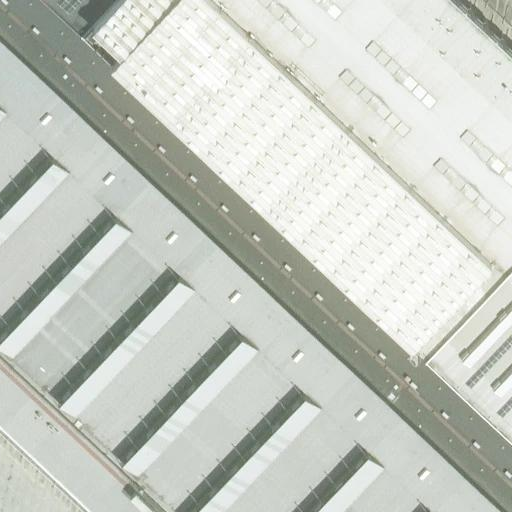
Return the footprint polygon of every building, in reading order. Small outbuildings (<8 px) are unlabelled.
[(0,0),(0,26),(116,135),(511,508),(511,428),(424,346),(81,23),(80,22),(56,0),(0,0)] [(56,0),(81,23),(101,0),(56,0)] [(101,0),(85,18),(81,23),(424,346),(428,341),(511,252),(511,44),(465,0),(101,0)] [(0,411),(107,511),(511,511),(511,508),(116,135),(0,26),(0,411)] [(511,252),(428,341),(424,346),(511,428),(511,252)]
